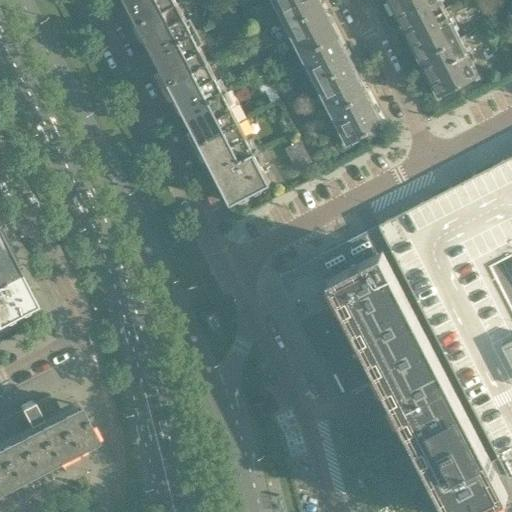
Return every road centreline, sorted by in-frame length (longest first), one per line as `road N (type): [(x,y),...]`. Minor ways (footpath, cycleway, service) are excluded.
road 1 (primary): [(0,52),(121,304),(175,511)]
road 2 (primary): [(216,401),(168,281),(26,0)]
road 3 (residential): [(223,268),(87,0)]
road 4 (residential): [(0,160),(86,329),(0,373)]
road 5 (residential): [(223,268),(432,159)]
road 6 (residential): [(330,511),(302,417),(245,312)]
road 7 (residential): [(432,159),(350,0)]
